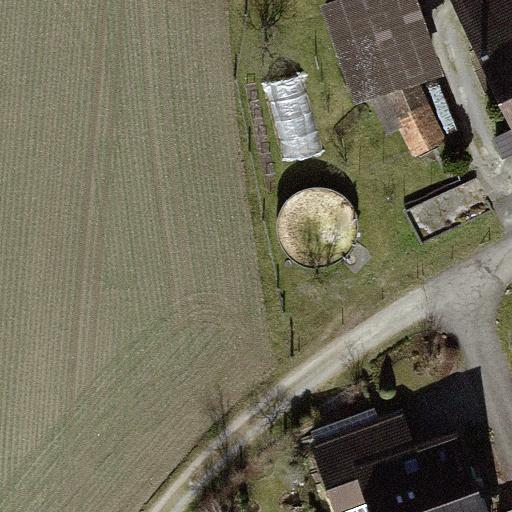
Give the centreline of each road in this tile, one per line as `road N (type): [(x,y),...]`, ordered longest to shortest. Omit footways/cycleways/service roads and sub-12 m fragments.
road 1 (track): [(161,511),(282,394),(457,274)]
road 2 (residential): [(511,249),(457,274),(511,442)]
